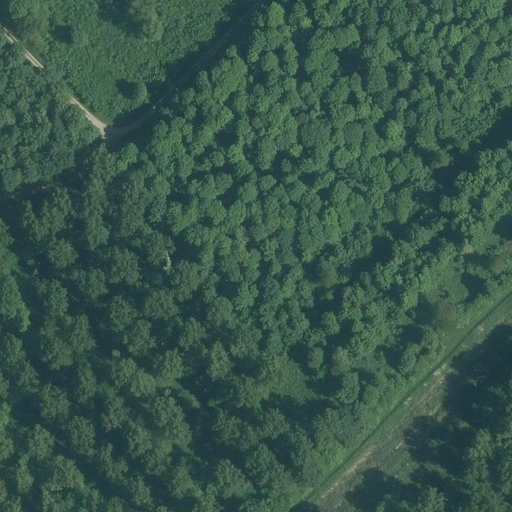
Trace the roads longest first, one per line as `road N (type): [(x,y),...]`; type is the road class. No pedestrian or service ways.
road 1 (track): [(0,26),(100,126),(118,131),(136,129),(261,0)]
road 2 (track): [(136,129),(84,174),(0,196)]
